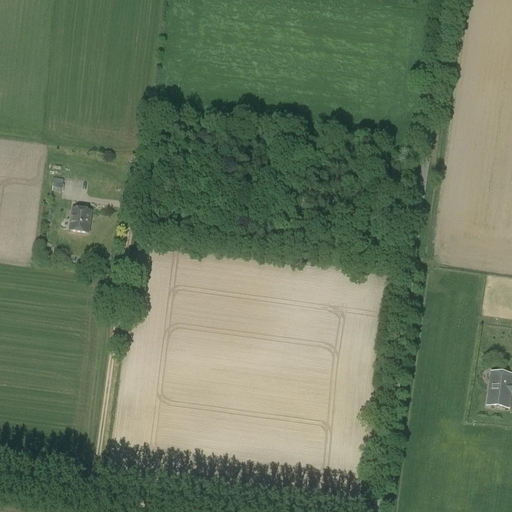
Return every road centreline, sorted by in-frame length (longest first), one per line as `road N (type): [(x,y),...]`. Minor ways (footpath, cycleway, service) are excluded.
road 1 (unclassified): [(377,511),(449,0)]
road 2 (track): [(183,511),(0,487)]
